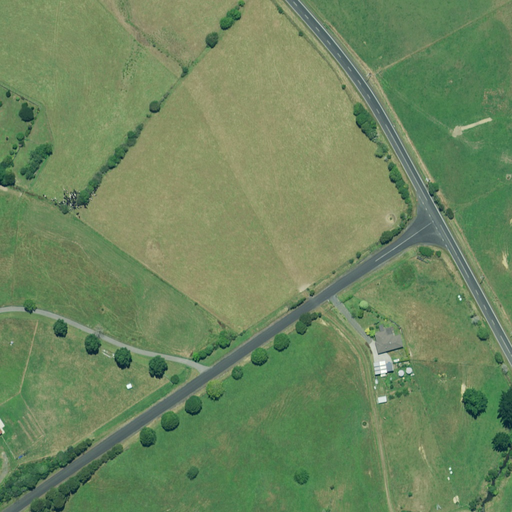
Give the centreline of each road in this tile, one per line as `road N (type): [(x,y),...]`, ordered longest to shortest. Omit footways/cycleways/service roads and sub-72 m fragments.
road 1 (residential): [(10,511),(436,218)]
road 2 (tertiary): [(291,0),(368,96),(436,218)]
road 3 (tertiary): [(436,218),(511,357)]
